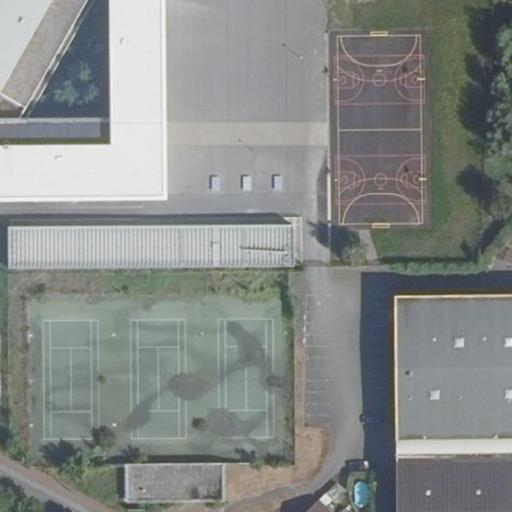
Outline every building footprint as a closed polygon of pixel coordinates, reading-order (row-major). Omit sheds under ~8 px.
[(164,0),(0,0),(0,200),(164,201),(164,0)] [(300,219),(9,220),(10,269),(303,267),(300,219)] [(281,287),(21,289),(23,464),(121,463),(122,498),(169,498),(217,497),(216,462),(283,462),(281,287)] [(511,511),(511,292),(394,295),(396,426),(397,511),(511,511)] [(327,511),(319,503),(310,511),(327,511)]
